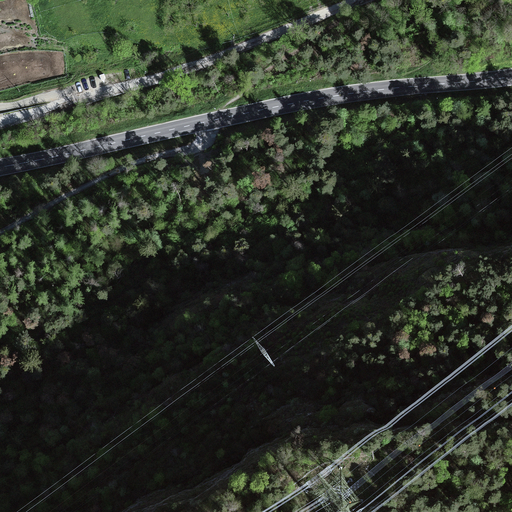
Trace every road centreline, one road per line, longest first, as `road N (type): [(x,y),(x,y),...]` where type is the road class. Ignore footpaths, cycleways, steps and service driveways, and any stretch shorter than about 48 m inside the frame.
road 1 (secondary): [(511,76),(298,101),(0,167)]
road 2 (unclassified): [(355,0),(149,78),(0,123)]
road 3 (track): [(0,231),(56,191),(196,150),(208,137),(208,121)]
